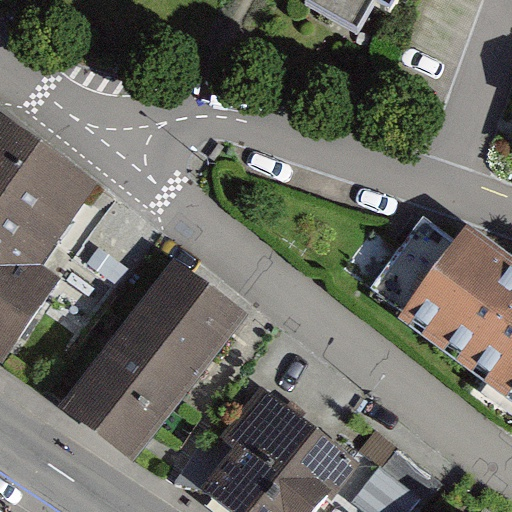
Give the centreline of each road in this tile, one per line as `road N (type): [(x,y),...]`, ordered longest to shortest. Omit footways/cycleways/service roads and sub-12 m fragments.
road 1 (residential): [(511,486),(109,154)]
road 2 (residential): [(109,154),(196,108),(511,213)]
road 3 (residential): [(109,154),(0,69)]
road 4 (primary): [(114,511),(0,435)]
